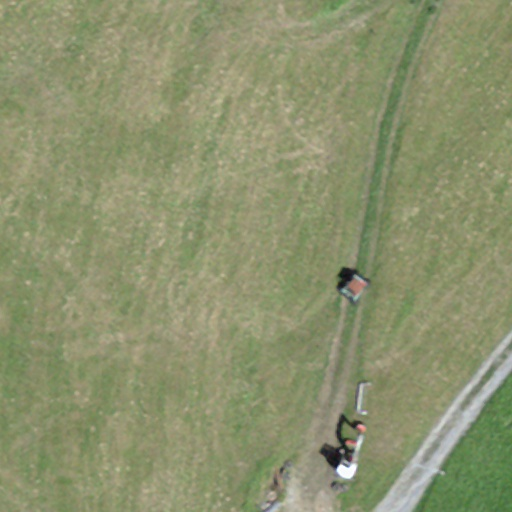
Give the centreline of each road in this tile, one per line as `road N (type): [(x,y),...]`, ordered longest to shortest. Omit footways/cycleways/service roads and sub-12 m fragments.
road 1 (track): [(418,0),(374,166),(309,511)]
road 2 (track): [(394,511),(511,347)]
